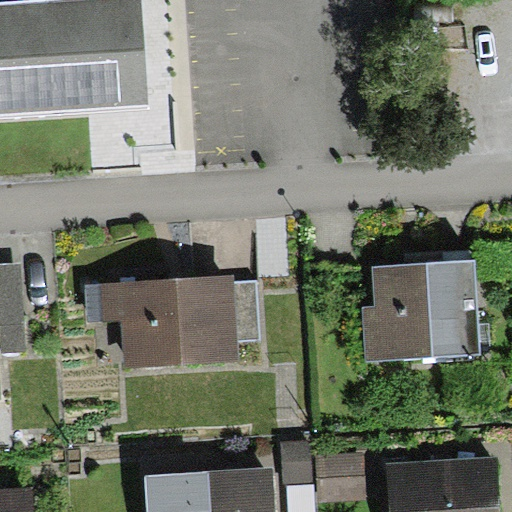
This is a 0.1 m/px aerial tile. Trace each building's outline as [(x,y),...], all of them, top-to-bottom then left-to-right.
[(0,114),(114,109),(151,107),(145,0),(20,0),(0,1),(0,114)] [(0,351),(24,351),(20,266),(0,266),(0,351)] [(365,279),(368,377),(463,373),(460,276),(365,279)] [(219,375),(214,288),(82,295),(85,344),(105,342),(108,381),(219,375)] [(372,472),(373,511),(484,511),(484,470),(372,472)] [(143,489),(143,511),(266,511),(266,486),(143,489)] [(0,511),(33,511),(33,488),(0,489),(0,511)]
